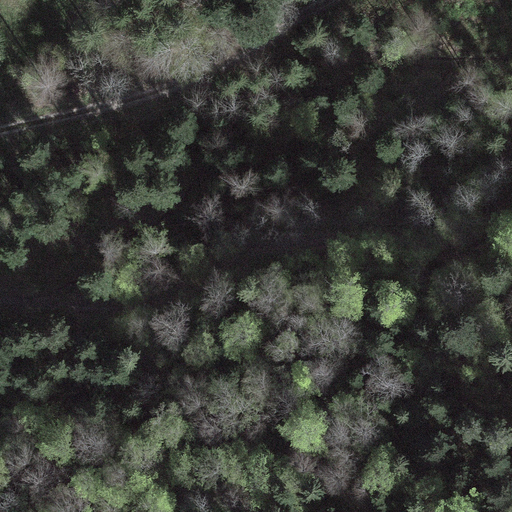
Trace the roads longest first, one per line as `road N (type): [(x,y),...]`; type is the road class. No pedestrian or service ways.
road 1 (track): [(0,298),(117,308),(350,238),(469,233),(511,214)]
road 2 (track): [(336,0),(203,73),(0,132)]
